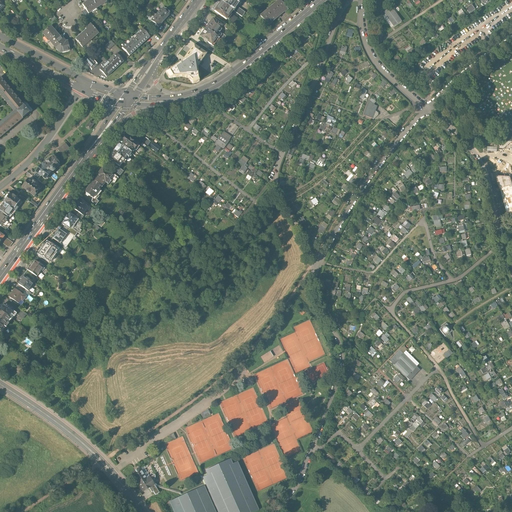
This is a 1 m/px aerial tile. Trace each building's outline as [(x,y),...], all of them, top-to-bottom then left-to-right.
[(96,9),(98,8),(93,0),(90,0),(83,5),(89,14),(92,12),(93,14),(97,11),(96,9)] [(222,0),(221,2),(233,11),(240,1),(237,0),(222,0)] [(269,25),(288,10),(279,0),(261,15),(269,25)] [(233,11),(221,2),(214,11),(226,20),(227,19),(233,11)] [(466,7),(469,13),(475,11),(473,5),(466,7)] [(242,17),(245,13),(237,7),(234,11),(242,17)] [(161,9),(156,15),(164,21),(169,16),(161,9)] [(457,12),(462,18),(465,15),(461,9),(457,12)] [(394,10),(386,15),(394,27),(402,22),(394,10)] [(227,19),(233,24),(237,19),(236,18),(238,15),(233,11),(227,19)] [(158,27),(164,21),(156,15),(151,21),(158,27)] [(212,19),(205,29),(216,36),(222,27),(212,19)] [(86,30),(84,33),(91,41),(99,34),(90,25),(85,29),(86,30)] [(42,34),(52,45),(60,38),(51,27),(42,34)] [(348,28),(345,35),(351,37),(354,30),(348,28)] [(142,29),(132,39),(140,47),(150,37),(144,31),(142,29)] [(220,39),(216,36),(205,29),(199,38),(213,48),(220,39)] [(299,37),(303,42),(310,37),(306,32),(299,37)] [(83,48),(91,41),(84,33),(75,40),(83,48)] [(61,37),(60,38),(52,45),(59,54),(69,52),(69,50),(67,41),(65,42),(61,37)] [(130,56),(140,47),(132,39),(122,49),(130,56)] [(108,50),(114,45),(111,41),(105,46),(108,50)] [(182,62),(166,73),(169,79),(181,77),(188,78),(193,85),(199,82),(196,74),(205,58),(207,55),(194,45),(183,60),(182,62)] [(344,55),(347,47),(342,45),(339,53),(344,55)] [(116,54),(108,61),(115,70),(123,62),(116,54)] [(83,64),(91,71),(97,65),(90,57),(83,64)] [(107,78),(115,70),(108,61),(99,69),(107,78)] [(348,85),(352,77),(349,75),(344,82),(348,85)] [(0,137),(32,111),(25,102),(22,105),(0,77),(0,137)] [(369,101),(364,115),(372,119),(377,106),(374,105),(369,101)] [(95,124),(90,120),(85,127),(89,131),(95,124)] [(335,136),(336,133),(339,134),(341,129),(333,127),(331,134),(335,136)] [(215,144),(223,149),(230,136),(222,131),(215,144)] [(141,144),(129,135),(123,144),(134,153),(141,144)] [(145,137),(142,141),(147,145),(150,142),(145,137)] [(153,142),(149,147),(156,153),(160,148),(153,142)] [(70,149),(65,143),(57,150),(62,156),(70,149)] [(135,154),(134,153),(123,144),(116,151),(128,160),(130,157),(132,158),(135,154)] [(224,151),(229,154),(233,146),(228,144),(224,151)] [(511,144),(503,145),(502,151),(501,163),(511,162),(511,144)] [(123,166),(128,160),(116,151),(112,157),(123,166)] [(304,159),(308,160),(310,157),(302,153),(298,164),(301,165),(304,159)] [(57,154),(46,162),(50,168),(53,167),(53,168),(62,162),(57,154)] [(238,171),(243,174),(246,168),(243,166),(248,159),(242,156),(238,162),(242,165),(238,171)] [(319,157),(316,164),(322,166),(325,159),(319,157)] [(48,170),(50,168),(46,162),(44,164),(39,171),(44,175),(48,178),(52,173),(48,170)] [(249,170),(252,172),(249,176),(247,175),(245,178),(250,180),(255,173),(260,177),(262,173),(252,166),(249,170)] [(116,174),(106,167),(100,174),(101,175),(97,180),(105,186),(109,181),(111,183),(114,180),(112,178),(116,174)] [(403,172),(406,178),(413,175),(410,169),(403,172)] [(116,174),(112,178),(114,180),(118,183),(121,178),(116,173),(116,174)] [(346,179),(351,183),(355,179),(350,175),(346,179)] [(511,184),(510,177),(496,176),(507,215),(511,213),(511,184)] [(25,186),(37,195),(43,188),(41,187),(42,186),(32,177),(25,186)] [(103,189),(105,186),(97,180),(89,191),(96,197),(94,199),(99,203),(102,200),(100,198),(102,195),(102,194),(105,191),(103,189)] [(200,188),(203,190),(206,186),(199,181),(197,184),(201,187),(200,188)] [(474,193),(474,184),(465,185),(465,193),(474,193)] [(391,195),(397,200),(400,196),(394,191),(391,195)] [(25,201),(23,199),(13,192),(6,200),(7,201),(19,210),(25,201)] [(218,196),(210,205),(212,207),(217,201),(222,205),(225,202),(218,196)] [(314,205),(318,203),(315,197),(308,201),(310,206),(314,204),(314,205)] [(93,206),(83,198),(76,208),(81,212),(86,216),(93,206)] [(10,215),(14,211),(16,213),(19,210),(7,201),(2,209),(10,215)] [(236,217),(241,210),(240,209),(238,211),(228,203),(226,205),(227,206),(225,208),(236,217)] [(2,209),(0,210),(0,221),(4,224),(6,222),(7,223),(10,219),(8,218),(10,215),(2,209)] [(386,213),(380,209),(377,214),(382,218),(386,213)] [(330,210),(325,217),(329,219),(334,212),(330,210)] [(70,216),(65,223),(73,229),(81,218),(78,216),(74,213),(72,217),(70,216)] [(439,214),(431,215),(433,224),(435,224),(436,227),(441,226),(439,214)] [(372,223),(377,227),(381,221),(376,218),(372,223)] [(202,219),(199,223),(204,228),(207,224),(202,219)] [(102,227),(94,220),(92,223),(101,229),(102,227)] [(405,229),(410,224),(405,220),(400,225),(405,229)] [(322,221),(317,230),(321,233),(326,224),(322,221)] [(365,232),(370,234),(373,229),(368,226),(365,232)] [(61,228),(55,237),(63,243),(69,234),(64,230),(61,228)] [(390,248),(394,243),(398,239),(393,234),(384,243),(390,248)] [(4,237),(1,242),(8,248),(12,242),(4,237)] [(52,239),(49,242),(59,249),(60,250),(63,247),(52,239)] [(41,253),(51,260),(59,249),(49,242),(41,253)] [(383,255),(387,251),(382,246),(378,250),(383,255)] [(374,255),(371,260),(377,264),(380,259),(374,255)] [(38,259),(31,269),(39,275),(46,265),(38,259)] [(413,268),(420,262),(418,259),(411,266),(413,268)] [(400,274),(403,271),(398,265),(395,268),(400,274)] [(389,273),(395,278),(398,274),(392,269),(389,273)] [(21,283),(28,288),(31,290),(36,282),(34,280),(25,274),(24,277),(25,278),(21,283)] [(390,288),(393,292),(399,287),(395,283),(390,288)] [(25,293),(17,288),(12,296),(21,302),(24,299),(25,300),(28,296),(25,293)] [(434,302),(440,298),(437,293),(431,297),(434,302)] [(415,305),(417,308),(420,306),(415,300),(409,306),(411,308),(415,305)] [(440,308),(445,303),(442,300),(437,304),(440,308)] [(8,303),(3,309),(15,318),(20,312),(16,310),(16,309),(8,303)] [(425,304),(418,307),(421,312),(427,309),(425,304)] [(419,310),(415,307),(411,312),(415,315),(419,310)] [(3,309),(0,312),(0,318),(9,326),(15,318),(3,309)] [(24,309),(21,313),(26,317),(29,313),(24,309)] [(374,321),(377,317),(372,312),(369,316),(374,321)] [(0,327),(5,332),(9,326),(0,318),(0,327)] [(500,322),(503,329),(508,326),(506,320),(500,322)] [(384,331),(387,327),(381,321),(378,325),(384,331)] [(441,325),(438,328),(441,332),(445,336),(448,333),(452,330),(448,326),(445,322),(441,325)] [(350,325),(347,332),(355,335),(358,328),(350,325)] [(359,331),(355,335),(360,340),(364,336),(359,331)] [(408,381),(419,370),(415,366),(418,363),(405,351),(407,349),(411,353),(414,349),(410,345),(411,344),(407,341),(387,361),(408,381)] [(370,347),(366,352),(371,357),(376,352),(370,347)] [(442,354),(445,358),(451,353),(448,349),(442,354)] [(352,363),(358,367),(361,362),(355,359),(352,363)] [(480,375),(493,367),(491,362),(477,371),(480,375)] [(483,381),(489,377),(487,373),(481,376),(483,381)] [(379,379),(375,384),(382,389),(386,384),(379,379)] [(433,390),(439,395),(443,391),(437,386),(433,390)] [(508,396),(504,391),(503,392),(501,389),(498,390),(503,399),(508,396)] [(428,397),(434,402),(437,398),(431,393),(428,397)] [(365,403),(369,407),(377,400),(373,396),(365,403)] [(426,409),(430,405),(425,400),(421,404),(426,409)] [(500,409),(506,406),(503,400),(498,403),(500,409)] [(358,407),(363,412),(367,408),(362,403),(358,407)] [(347,415),(352,411),(348,407),(344,411),(347,415)] [(214,413),(211,408),(204,412),(206,417),(214,413)] [(364,414),(369,419),(372,415),(367,410),(364,414)] [(354,422),(359,417),(355,413),(350,418),(354,422)] [(414,414),(410,418),(413,421),(407,427),(409,428),(414,422),(420,428),(424,423),(414,414)] [(437,425),(440,421),(435,416),(432,420),(437,425)] [(409,428),(413,431),(417,426),(414,423),(409,428)] [(443,423),(439,426),(444,431),(448,428),(443,423)] [(364,432),(369,427),(365,424),(360,428),(364,432)] [(458,430),(461,434),(459,435),(462,439),(467,435),(462,428),(458,430)] [(392,442),(396,446),(401,442),(397,438),(392,442)] [(465,438),(460,445),(463,448),(469,440),(465,438)] [(506,454),(510,452),(506,445),(502,447),(506,454)] [(386,455),(391,450),(388,446),(382,451),(386,455)] [(501,459),(505,456),(500,450),(496,453),(501,459)] [(206,470),(208,475),(201,478),(204,484),(216,511),(255,511),(260,510),(238,462),(233,464),(231,459),(206,470)] [(486,464),(480,468),(482,472),(489,468),(486,464)] [(500,470),(504,475),(511,469),(508,464),(500,470)] [(150,475),(143,465),(135,470),(147,490),(153,486),(158,483),(152,474),(150,475)] [(176,511),(216,511),(204,484),(171,499),(176,511)]
